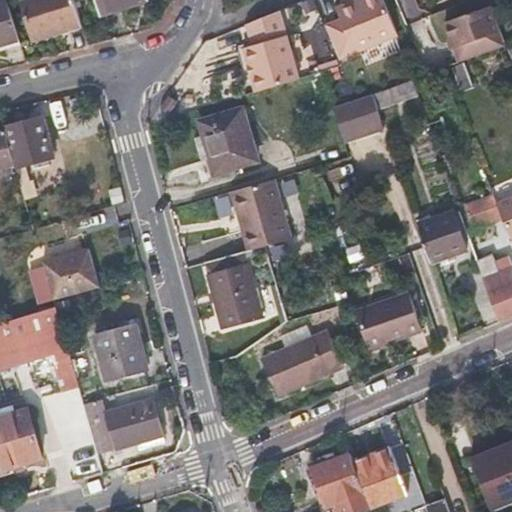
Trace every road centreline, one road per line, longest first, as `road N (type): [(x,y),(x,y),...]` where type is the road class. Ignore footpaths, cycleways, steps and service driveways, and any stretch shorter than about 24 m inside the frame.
road 1 (residential): [(220,462),(121,104),(177,46)]
road 2 (residential): [(220,462),(511,339)]
road 3 (residential): [(0,90),(177,46)]
road 4 (residential): [(48,511),(220,462)]
